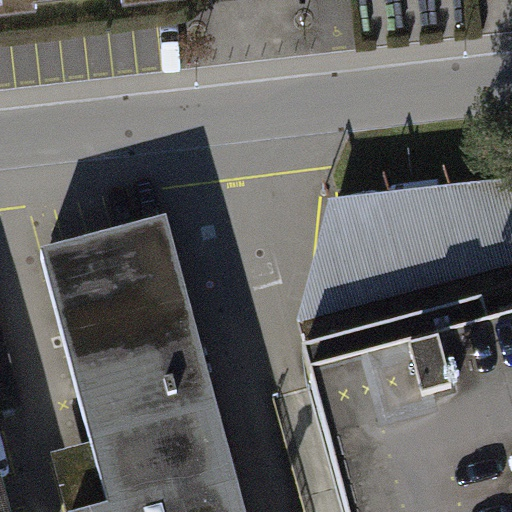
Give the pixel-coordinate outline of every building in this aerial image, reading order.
[(511,185),(333,206),(302,325),(311,358),(492,310),(498,334),(511,330),(511,185)] [(54,459),(68,511),(246,511),(169,225),(45,259),(97,448),(54,459)] [(511,511),(511,330),(498,334),(492,310),(311,358),(352,511),(511,511)] [(0,416),(24,410),(0,319),(0,416)] [(0,511),(13,511),(0,463),(0,511)]
